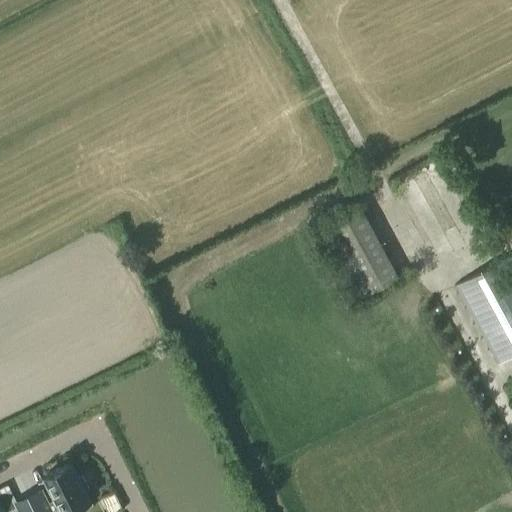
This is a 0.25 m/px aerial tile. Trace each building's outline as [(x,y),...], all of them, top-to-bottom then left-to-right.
[(357,298),(399,275),(362,205),(318,228),(357,298)] [(511,356),(511,258),(510,255),(454,285),(498,363),(511,356)] [(71,462),(46,475),(64,511),(90,499),(71,462)] [(50,511),(40,490),(29,496),(36,511),(50,511)] [(22,511),(36,511),(29,496),(17,501),(22,511)]
